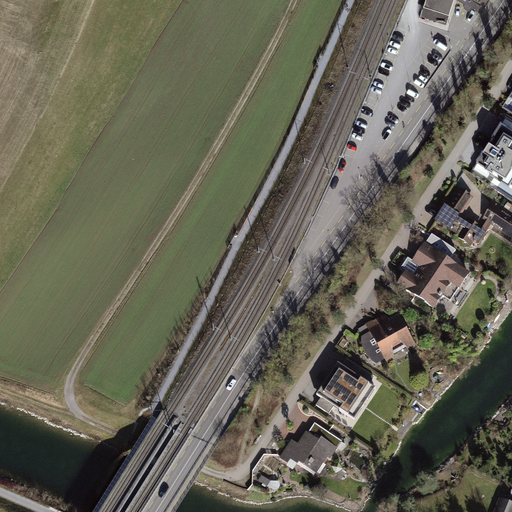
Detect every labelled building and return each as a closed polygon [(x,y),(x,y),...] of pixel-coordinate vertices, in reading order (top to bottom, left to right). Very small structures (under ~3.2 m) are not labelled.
[(448,19),(455,0),(472,0),(482,6),(485,0),(426,0),(423,11),(448,19)] [(511,130),(503,126),(496,136),(505,141),(493,158),(511,170),(511,130)] [(473,199),(460,191),(447,209),(445,208),(434,223),(450,233),(451,232),(461,238),(460,241),(472,248),(474,244),(480,247),(492,232),(511,244),(511,217),(495,206),(485,223),(487,225),(482,232),(474,226),(472,229),(459,221),(461,218),(473,199)] [(470,277),(425,246),(398,285),(434,312),(446,287),(461,293),(470,277)] [(407,353),(414,349),(397,317),(386,323),(385,318),(375,324),(374,319),(362,325),(383,365),(392,360),(398,368),(410,360),(407,353)] [(322,392),(363,423),(378,405),(365,395),(373,382),(342,364),(322,392)] [(292,459),(315,477),(337,451),(320,441),(318,444),(307,435),(297,446),(290,443),(279,461),(286,466),(292,459)] [(511,511),(511,502),(500,498),(493,511),(511,511)]
